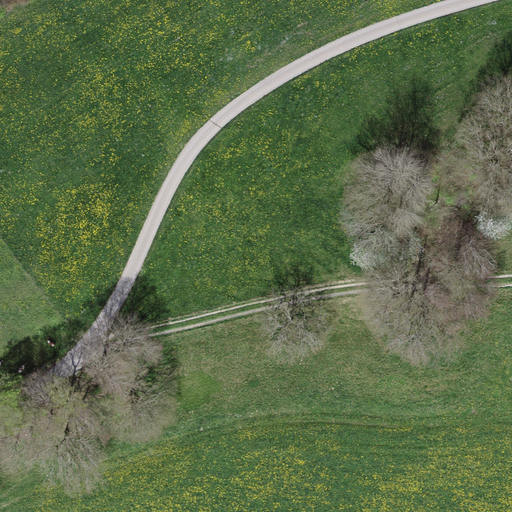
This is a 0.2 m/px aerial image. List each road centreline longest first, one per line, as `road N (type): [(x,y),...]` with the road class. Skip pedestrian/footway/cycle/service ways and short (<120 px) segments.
road 1 (unclassified): [(489,0),(353,41),(279,81),(191,147),(119,308),(82,367),(0,422)]
road 2 (track): [(511,283),(261,306),(92,350)]
